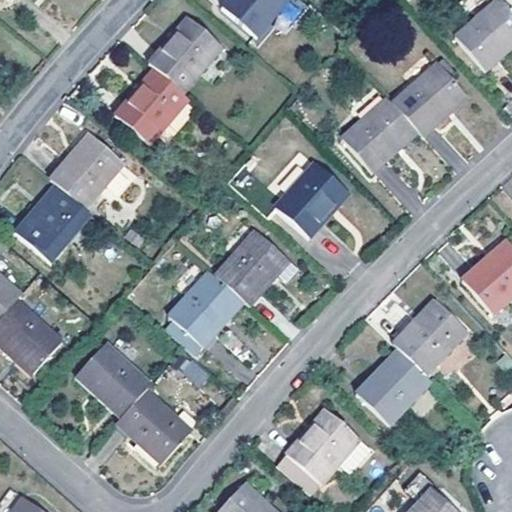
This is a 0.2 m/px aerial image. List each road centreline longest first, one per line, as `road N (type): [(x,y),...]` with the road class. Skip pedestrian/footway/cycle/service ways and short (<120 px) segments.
road 1 (residential): [(511,152),(402,252),(172,511)]
road 2 (residential): [(0,152),(136,0)]
road 3 (residential): [(102,511),(0,420)]
